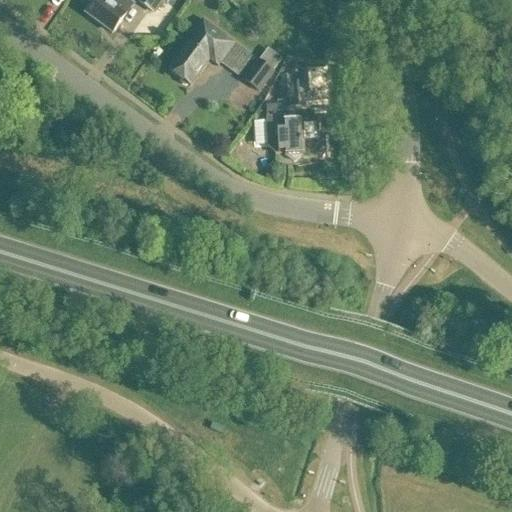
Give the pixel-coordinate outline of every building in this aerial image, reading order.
[(133,7),(123,0),(78,0),(91,9),(86,16),(112,36),(133,7)] [(166,0),(138,0),(137,3),(155,16),(166,0)] [(186,88),(188,88),(189,89),(209,63),(218,69),(235,46),(202,22),(178,55),(181,56),(168,73),(180,82),(180,84),(180,85),(181,87),(182,87),(184,88),(186,88)] [(275,76),(257,63),(242,84),(259,97),(275,76)] [(279,86),(280,101),(294,101),(293,86),(279,86)] [(284,109),(267,110),(267,126),(276,133),(269,142),(270,151),(277,158),(284,158),(284,161),(288,161),(294,165),(299,159),(303,159),(301,124),(285,125),(284,109)]
